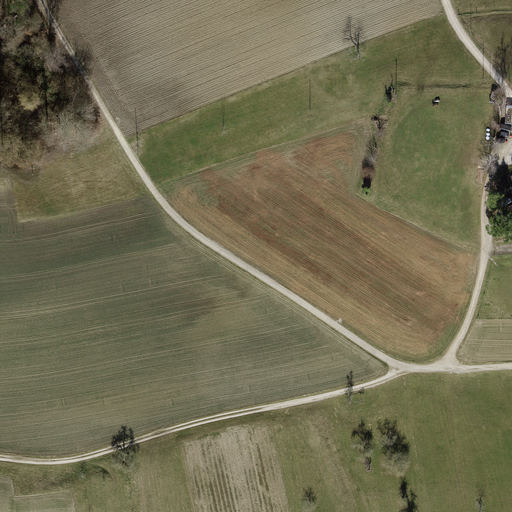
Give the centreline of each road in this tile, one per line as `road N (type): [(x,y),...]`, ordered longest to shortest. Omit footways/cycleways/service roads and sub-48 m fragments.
road 1 (track): [(39,0),(146,181),(184,226),(402,369)]
road 2 (track): [(0,458),(67,461),(402,369),(442,367)]
road 3 (track): [(442,367),(465,326),(487,192),(511,130)]
